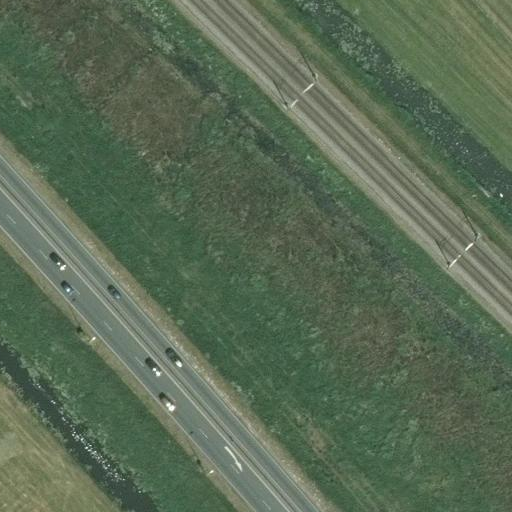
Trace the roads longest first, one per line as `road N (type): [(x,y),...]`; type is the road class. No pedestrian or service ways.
road 1 (trunk): [(306,511),(0,170)]
road 2 (trunk): [(0,214),(267,511)]
